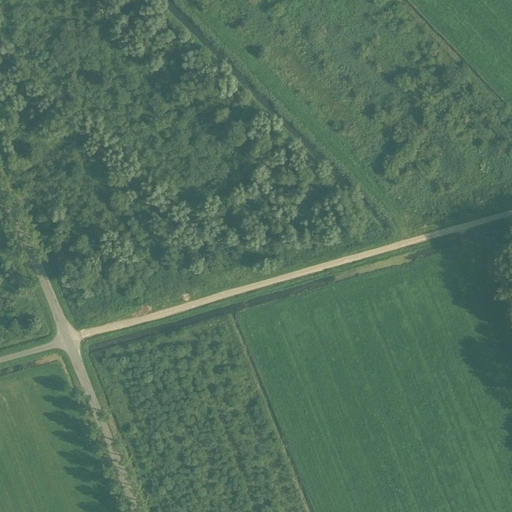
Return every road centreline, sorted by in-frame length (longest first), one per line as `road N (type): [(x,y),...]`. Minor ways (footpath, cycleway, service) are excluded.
road 1 (track): [(72,340),(511,215)]
road 2 (unclassified): [(141,511),(72,340)]
road 3 (unclassified): [(72,340),(0,179)]
